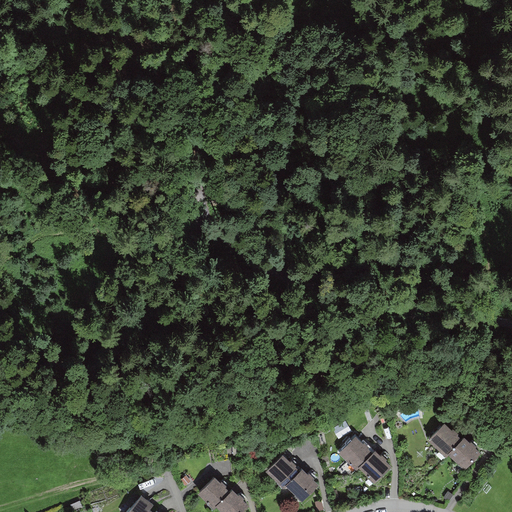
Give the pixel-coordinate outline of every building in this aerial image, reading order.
[(463,438),(446,422),(430,440),(447,456),(450,453),(468,470),(484,453),(465,436),(463,438)] [(327,434),(317,436),(319,448),(330,445),(327,434)] [(357,435),(341,451),(359,470),(362,467),(378,482),(395,465),(378,449),(375,453),(357,435)] [(285,455),(268,473),(285,490),(289,486),(305,501),(321,484),(305,468),(302,471),(285,455)] [(190,481),(185,475),(179,480),(185,486),(190,481)] [(215,479),(198,496),(213,511),(216,508),(220,511),(244,511),(250,507),(233,490),(230,493),(215,479)] [(157,504),(144,495),(132,511),(158,511),(153,509),(157,504)] [(322,500),(315,502),(317,511),(318,511),(325,510),(322,500)]
